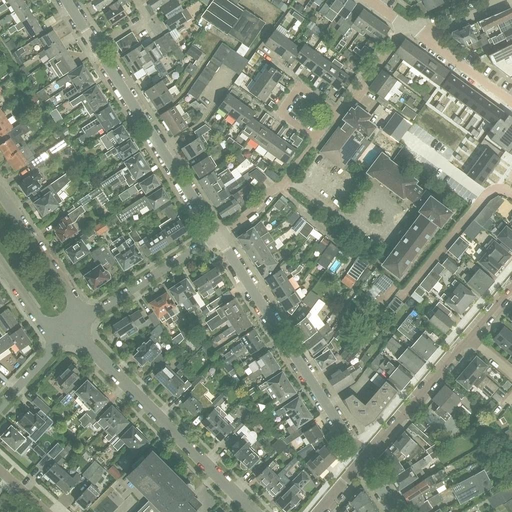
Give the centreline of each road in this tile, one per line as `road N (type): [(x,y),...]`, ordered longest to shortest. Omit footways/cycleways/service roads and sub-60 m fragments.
road 1 (unclassified): [(216,237),(64,0)]
road 2 (unclassified): [(363,462),(216,237)]
road 3 (residential): [(253,511),(71,330)]
road 4 (unclassified): [(469,337),(363,462)]
road 5 (residential): [(86,317),(216,237)]
road 6 (residential): [(86,317),(0,194)]
road 7 (residential): [(316,140),(278,113),(298,85),(337,113)]
